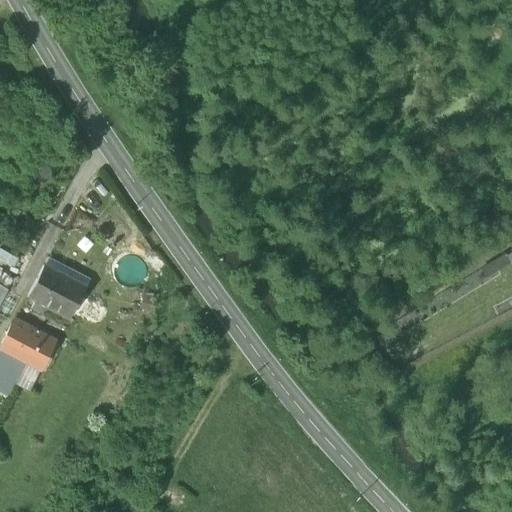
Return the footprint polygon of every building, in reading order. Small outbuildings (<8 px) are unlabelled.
[(511,263),(506,255),(481,271),(485,278),(511,263)] [(47,256),(42,265),(85,287),(89,278),(47,256)] [(46,306),(69,318),(85,287),(42,265),(27,295),(34,300),(30,308),(41,314),(46,306)] [(0,271),(0,284),(7,289),(14,279),(0,271)] [(155,295),(142,292),(139,310),(151,312),(155,295)] [(0,349),(25,362),(39,370),(53,341),(12,319),(0,343),(0,349)] [(0,390),(8,395),(14,384),(25,362),(0,349),(0,390)] [(25,362),(14,384),(28,391),(39,370),(25,362)]
